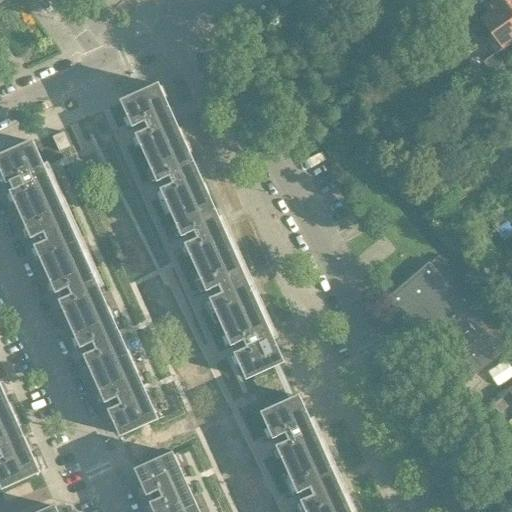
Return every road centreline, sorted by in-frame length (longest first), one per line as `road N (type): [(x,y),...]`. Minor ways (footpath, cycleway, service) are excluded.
road 1 (residential): [(458,511),(193,16)]
road 2 (residential): [(116,511),(0,254)]
road 3 (residential): [(0,110),(193,16)]
